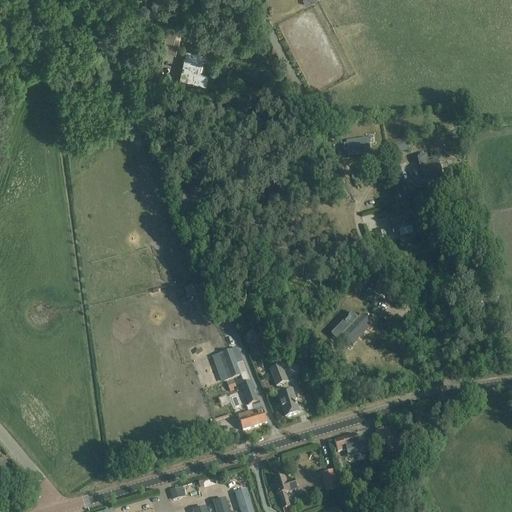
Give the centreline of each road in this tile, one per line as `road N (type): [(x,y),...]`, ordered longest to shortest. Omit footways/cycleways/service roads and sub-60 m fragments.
road 1 (track): [(101,0),(141,76),(182,225),(282,443)]
road 2 (secondary): [(64,509),(444,394),(511,384)]
